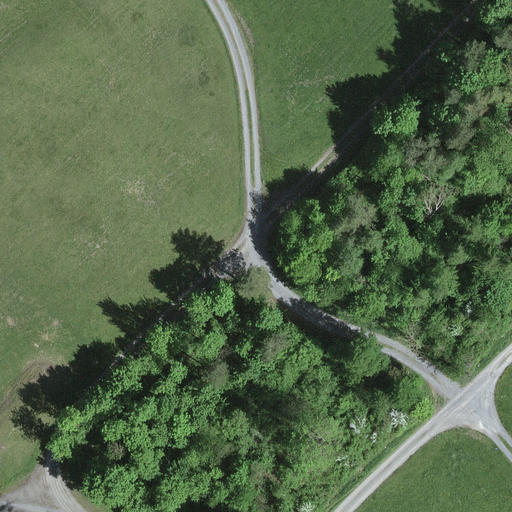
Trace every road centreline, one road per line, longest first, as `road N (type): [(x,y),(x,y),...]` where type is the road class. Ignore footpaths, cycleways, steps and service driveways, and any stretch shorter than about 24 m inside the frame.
road 1 (track): [(34,503),(56,426),(488,0)]
road 2 (track): [(215,0),(241,37),(264,283),(429,369),(470,400),(511,451)]
road 3 (track): [(511,358),(350,511)]
